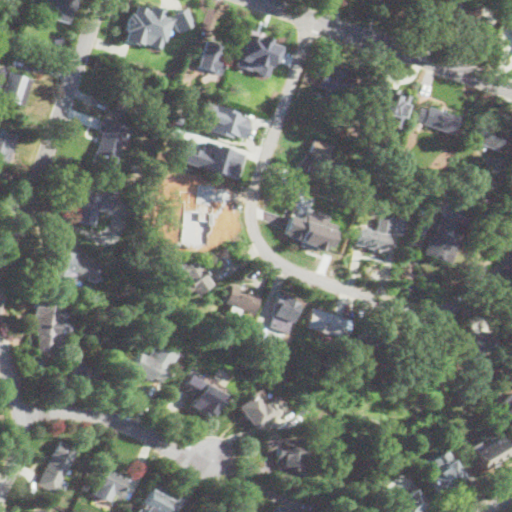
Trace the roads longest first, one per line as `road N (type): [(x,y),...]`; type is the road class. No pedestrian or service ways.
road 1 (residential): [(511,262),(463,303),(428,314),(268,257),(251,223),(255,188),(315,20)]
road 2 (residential): [(0,498),(21,440),(0,342),(5,266),(101,0)]
road 3 (tertiary): [(511,89),(258,0)]
road 4 (residential): [(213,458),(174,452),(99,416),(20,416)]
